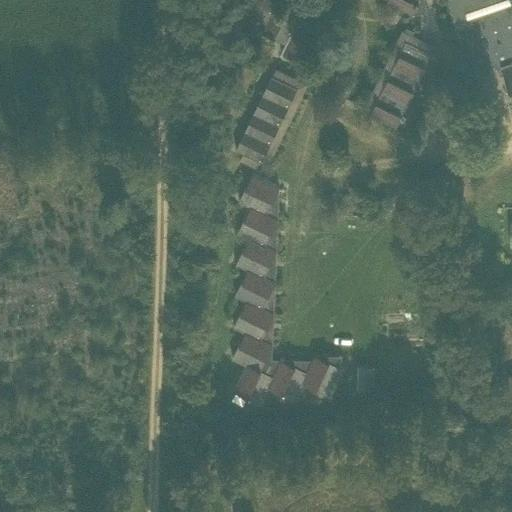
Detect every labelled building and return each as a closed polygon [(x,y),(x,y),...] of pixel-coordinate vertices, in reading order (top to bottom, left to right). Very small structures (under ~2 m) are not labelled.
[(245,0),(241,9),(265,21),(261,30),(285,42),(281,52),(305,64),(320,36),(295,23),(298,17),(273,4),(274,0),(386,0),(386,1),(411,13),(426,11),(424,0),(245,0)] [(511,0),(446,0),(459,31),(467,34),(480,71),(502,64),(511,93),(511,0)] [(394,126),(431,51),(406,38),(369,113),(394,126)] [(261,160),(298,85),(272,74),(236,148),(261,160)] [(281,357),(273,373),(260,368),(273,341),(262,336),(274,310),(263,305),(275,279),(264,274),(276,247),(265,242),(278,216),(267,211),(279,185),(252,172),(238,199),(250,205),(237,231),(248,236),(236,262),(248,268),(235,294),(246,299),(234,325),(245,330),(232,356),(246,363),(233,389),(260,402),(269,385),(295,398),(303,381),(329,394),(342,366),(315,353),(312,359),(307,370),(281,357)] [(511,374),(500,376),(504,412),(511,411),(511,374)] [(226,511),(240,510),(241,510),(236,477),(221,479),(226,511)]
